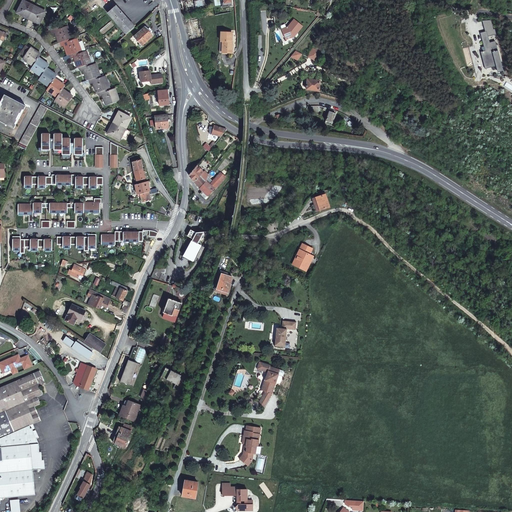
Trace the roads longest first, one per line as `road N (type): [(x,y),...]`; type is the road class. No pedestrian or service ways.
road 1 (secondary): [(511,225),(405,159),(242,128),(196,86)]
road 2 (track): [(511,349),(341,209),(301,223)]
road 3 (residential): [(168,511),(237,293)]
road 4 (tertiary): [(173,231),(145,277),(92,419)]
road 5 (residential): [(173,231),(178,275),(215,237),(301,223)]
road 6 (tertiary): [(196,86),(183,111),(186,182),(173,231)]
road 7 (residential): [(0,17),(50,49),(88,98),(89,115)]
road 8 (unclassified): [(92,419),(25,338),(0,324)]
